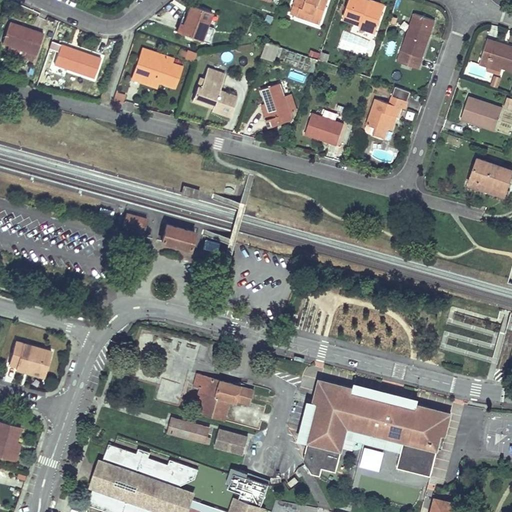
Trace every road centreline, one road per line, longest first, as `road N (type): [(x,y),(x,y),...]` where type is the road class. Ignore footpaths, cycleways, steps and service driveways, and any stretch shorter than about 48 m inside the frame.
road 1 (residential): [(511,395),(168,311),(124,312),(99,337)]
road 2 (residential): [(0,84),(399,192)]
road 3 (residential): [(463,0),(399,192)]
road 4 (residential): [(154,0),(113,28),(39,0)]
